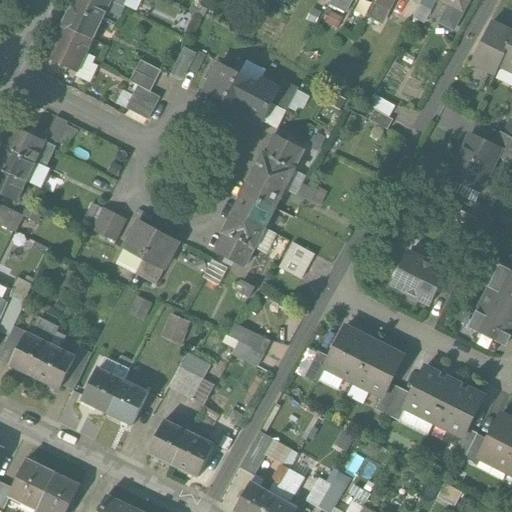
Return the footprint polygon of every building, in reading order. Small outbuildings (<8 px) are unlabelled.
[(76,0),(73,8),(102,22),(107,12),(117,16),(121,7),(124,8),(127,0),(111,0),(111,1),(109,0),(76,0)] [(377,0),(368,19),(380,25),(393,0),(377,0)] [(423,0),(420,5),(433,11),(438,0),(423,0)] [(470,0),(439,0),(449,5),(464,13),(470,0)] [(453,32),(464,13),(449,5),(439,24),(453,32)] [(73,8),(63,28),(93,42),(102,22),(73,8)] [(499,67),(511,40),(511,34),(491,25),(472,65),(495,76),(499,67)] [(78,74),(93,42),(63,28),(48,60),(78,74)] [(511,40),(499,67),(511,73),(511,40)] [(196,53),(186,71),(196,76),(206,58),(196,53)] [(140,61),(130,83),(137,87),(150,94),(161,72),(140,61)] [(204,94),(224,104),(239,75),(219,65),(217,69),(212,67),(205,81),(210,83),(204,94)] [(259,85),(239,75),(224,104),(263,124),(273,106),(280,92),(260,82),(259,85)] [(284,84),(280,92),(273,106),(287,113),(298,91),(284,84)] [(150,94),(137,87),(126,109),(149,121),(160,98),(150,94)] [(373,97),(369,106),(388,114),(392,106),(373,97)] [(56,117),(47,135),(58,141),(68,123),(56,117)] [(16,129),(6,149),(46,168),(55,150),(44,145),(45,142),(16,129)] [(511,139),(500,134),(492,150),(499,153),(497,158),(511,165),(511,139)] [(275,136),(264,157),(293,171),(304,150),(275,136)] [(492,150),(469,139),(460,157),(458,156),(453,157),(450,165),(450,170),(453,171),(451,176),(481,191),(497,158),(499,153),(492,150)] [(6,149),(0,162),(0,170),(26,182),(41,189),(50,170),(46,168),(6,149)] [(284,190),(293,171),(264,157),(263,156),(253,175),(284,190)] [(17,203),(26,182),(0,170),(0,195),(5,197),(17,203)] [(274,210),(284,190),(253,175),(243,195),(274,210)] [(264,230),(274,210),(243,195),(233,214),(264,230)] [(0,205),(0,226),(15,233),(23,217),(0,205)] [(28,207),(23,217),(36,224),(41,214),(28,207)] [(104,210),(93,231),(116,244),(128,222),(104,210)] [(254,249),(264,230),(233,214),(224,233),(225,234),(254,249)] [(116,265),(136,276),(159,232),(139,222),(116,265)] [(179,243),(159,232),(136,276),(156,286),(179,243)] [(244,268),(254,249),(225,234),(215,254),(244,268)] [(315,256),(293,244),(279,269),(301,280),(315,256)] [(445,272),(409,254),(392,288),(405,295),(403,298),(416,305),(418,301),(430,307),(437,291),(447,273),(445,272)] [(447,273),(437,291),(451,297),(462,274),(448,267),(445,272),(447,273)] [(511,274),(507,272),(500,269),(471,328),(477,331),(500,342),(506,346),(511,334),(511,274)] [(242,282),(237,293),(248,299),(254,288),(242,282)] [(16,287),(5,310),(0,321),(0,333),(9,338),(13,328),(30,294),(16,287)] [(168,314),(162,338),(184,344),(190,320),(168,314)] [(10,367),(35,379),(50,347),(59,328),(43,321),(34,338),(26,334),(10,367)] [(235,325),(228,338),(239,343),(264,355),(271,342),(235,325)] [(0,362),(10,367),(26,334),(13,328),(9,338),(0,355),(0,362)] [(325,371),(353,385),(374,342),(346,328),(330,359),(324,371),(325,371)] [(500,342),(477,331),(471,343),(494,354),(500,342)] [(404,357),(374,342),(353,385),(381,400),(382,400),(390,385),(404,357)] [(264,355),(239,343),(233,356),(258,368),(264,355)] [(75,358),(50,347),(35,379),(60,391),(62,387),(75,358)] [(75,358),(62,387),(74,393),(91,356),(79,350),(75,358)] [(324,371),(330,359),(317,353),(303,380),(317,387),(325,371),(324,371)] [(117,356),(113,363),(129,371),(133,364),(117,356)] [(179,368),(169,389),(192,401),(203,380),(179,368)] [(405,411),(433,425),(455,383),(425,368),(411,395),(404,410),(405,411)] [(83,403),(108,415),(124,382),(99,370),(83,403)] [(149,394),(124,382),(108,415),(133,427),(149,394)] [(483,397),(455,383),(433,425),(461,439),(462,440),(467,430),(483,397)] [(382,400),(381,400),(375,411),(387,417),(400,391),(390,385),(382,400)] [(400,391),(387,417),(399,423),(405,411),(404,410),(411,395),(400,391)] [(204,408),(196,422),(200,424),(210,430),(219,417),(204,408)] [(480,461),(508,475),(511,466),(511,420),(502,415),(488,441),(479,460),(480,461)] [(149,455),(173,467),(189,434),(164,423),(149,455)] [(478,435),(467,430),(462,440),(461,439),(453,456),(464,462),(465,460),(478,436),(478,435)] [(214,447),(189,434),(173,467),(198,479),(214,447)] [(259,434),(239,470),(253,478),(274,442),(259,434)] [(488,441),(478,436),(465,460),(478,466),(480,461),(479,460),(488,441)] [(10,498),(37,511),(54,475),(26,462),(13,490),(9,498),(10,498)] [(233,511),(264,511),(289,471),(281,466),(266,492),(251,483),(233,511)] [(305,480),(289,471),(264,511),(297,511),(298,511),(289,506),(305,480)] [(331,486),(318,509),(323,511),(332,511),(350,482),(338,474),(331,486)] [(67,511),(80,487),(54,475),(37,511),(36,511),(67,511)] [(319,479),(306,502),(318,509),(331,486),(319,479)] [(13,490),(1,484),(0,485),(0,508),(4,510),(10,498),(9,498),(13,490)] [(438,496),(454,504),(461,491),(444,484),(438,496)] [(138,511),(107,497),(99,511),(138,511)]
